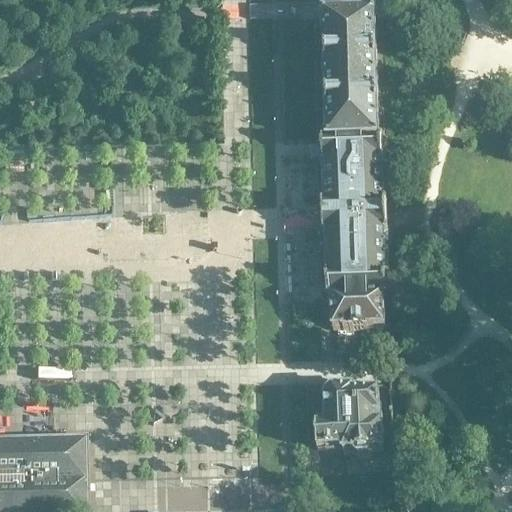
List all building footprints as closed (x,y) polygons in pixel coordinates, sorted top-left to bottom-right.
[(384,203),(382,141),(379,141),(376,17),(370,17),(370,18),(351,18),(348,18),(327,19),(327,18),(324,18),(324,22),(328,141),(327,141),(327,143),(322,143),(322,147),(322,148),(322,162),(322,166),(323,166),(324,206),(321,206),(321,207),(317,211),(318,232),(322,235),(322,237),(326,237),(327,277),(326,277),(327,282),(326,282),(327,296),(327,301),(332,301),(333,332),(343,332),(343,333),(374,332),(374,331),(385,331),(384,299),(387,299),(385,235),(388,235),(387,203),(384,203)] [(383,453),(382,416),(380,416),(379,394),(367,395),(367,388),(352,389),(352,391),(332,392),(325,400),(326,428),(316,428),(317,452),(343,450),(343,455),(353,455),(357,459),(368,458),(372,454),(383,453)] [(86,482),(85,439),(20,441),(21,483),(86,482)] [(0,483),(21,483),(20,441),(0,441),(0,483)] [(86,511),(86,482),(21,483),(21,511),(86,511)] [(0,511),(21,511),(21,483),(0,483),(0,511)]
